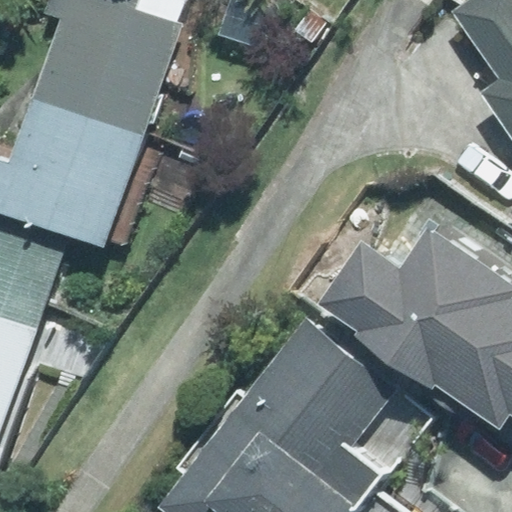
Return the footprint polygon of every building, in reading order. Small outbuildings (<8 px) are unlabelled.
[(115,241),(194,0),(68,0),(17,158),(0,152),(0,204),(2,205),(0,211),(0,440),(5,442),(75,228),(115,241)] [(276,38),(274,0),(217,0),(219,39),(276,38)] [(511,0),(474,0),(460,11),(510,78),(489,94),(511,124),(511,0)] [(374,239),(332,301),(511,422),(511,270),(444,224),(415,266),(374,239)] [(313,319),(172,502),(185,511),(362,511),(396,468),(362,443),(403,389),(313,319)]
